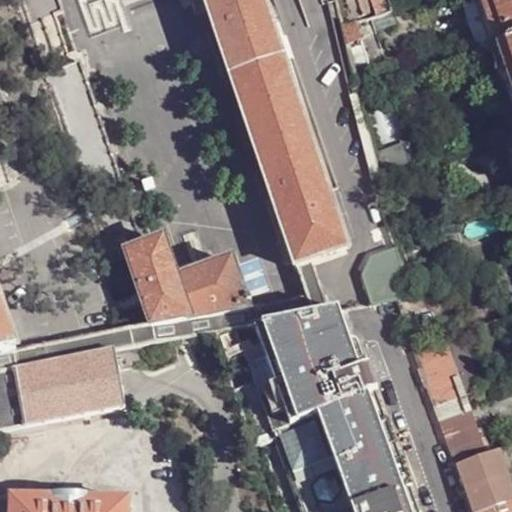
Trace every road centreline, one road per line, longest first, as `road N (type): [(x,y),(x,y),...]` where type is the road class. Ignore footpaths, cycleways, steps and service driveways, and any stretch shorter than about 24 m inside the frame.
road 1 (unknown): [(0,83),(77,280)]
road 2 (residential): [(388,346),(443,511)]
